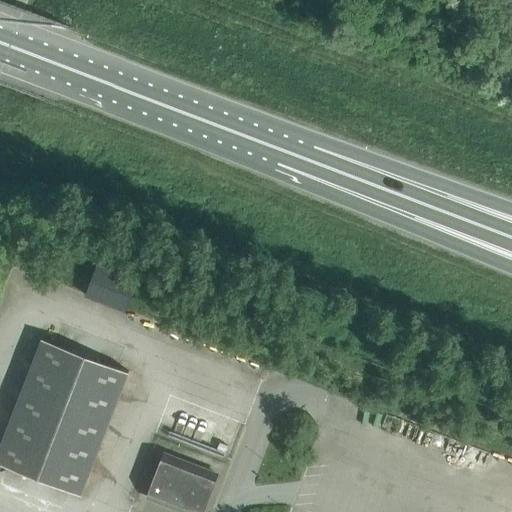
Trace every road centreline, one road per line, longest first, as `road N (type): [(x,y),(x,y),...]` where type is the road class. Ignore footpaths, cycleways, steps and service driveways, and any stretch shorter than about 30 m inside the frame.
road 1 (trunk): [(221,126),(267,168),(511,267)]
road 2 (trunk): [(511,237),(221,126)]
road 3 (trunk): [(511,206),(314,139),(221,126)]
road 4 (trunk): [(221,126),(0,43)]
